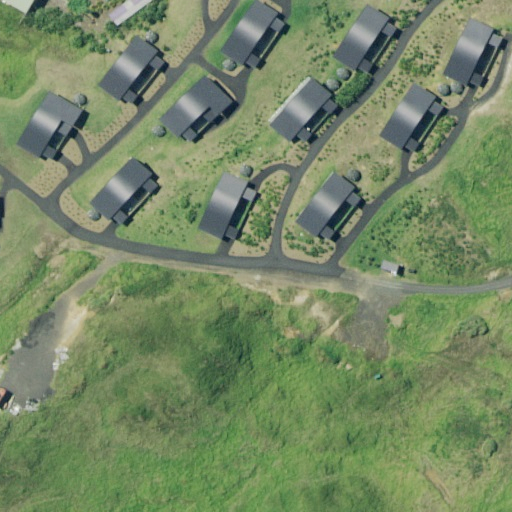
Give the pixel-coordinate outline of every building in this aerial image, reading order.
[(31,0),(0,0),(0,3),(22,16),(31,0)] [(159,0),(132,0),(111,16),(122,30),(159,0)] [(256,0),(223,51),(255,72),(288,21),(256,0)] [(369,1),(332,48),(362,72),(399,25),(369,1)] [(469,16),(436,66),(468,87),(501,37),(469,16)] [(137,36),(98,82),(127,107),(166,61),(137,36)] [(205,78),(161,119),(187,147),(231,105),(205,78)] [(304,81),(266,128),(296,152),(334,105),(304,81)] [(413,81),(380,131),(412,152),(445,102),(413,81)] [(46,93),(16,145),(49,164),(79,112),(46,93)] [(128,160),(88,206),(117,231),(157,185),(128,160)] [(222,168),(198,223),(234,238),(257,183),(222,168)] [(335,168),(301,218),(334,239),(367,189),(335,168)]
